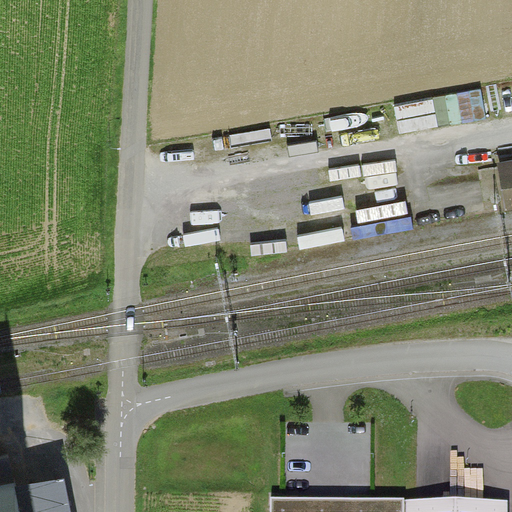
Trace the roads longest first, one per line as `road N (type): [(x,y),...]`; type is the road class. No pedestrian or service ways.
road 1 (residential): [(118,413),(309,365),(511,360)]
road 2 (unclassified): [(118,413),(132,175)]
road 3 (unclassified): [(141,0),(132,175)]
